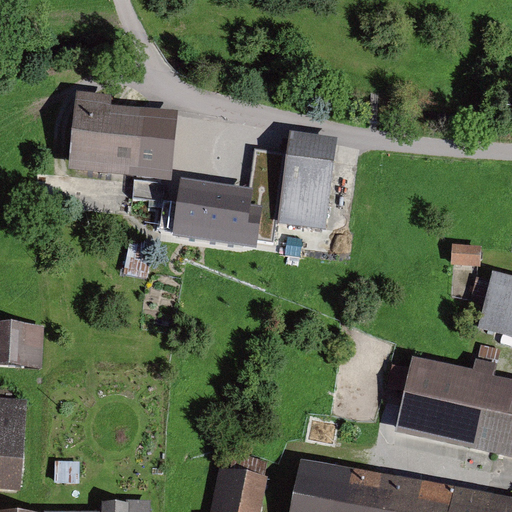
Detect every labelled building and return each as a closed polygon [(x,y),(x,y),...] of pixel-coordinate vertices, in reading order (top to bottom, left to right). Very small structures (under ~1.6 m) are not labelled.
[(135,180),(132,201),(164,204),(166,185),(180,187),(181,182),(181,178),(194,179),(194,176),(216,178),(222,118),(200,116),(200,120),(149,115),(149,112),(112,108),(113,99),(78,95),(70,173),(135,180)] [(329,227),(337,141),(290,136),(281,223),(329,227)] [(258,252),(259,242),(274,244),(287,155),(255,151),(249,192),(181,182),(180,187),(173,240),(258,252)] [(453,247),(452,267),(481,269),(483,249),(453,247)] [(511,278),(501,276),(488,331),(511,336),(511,278)] [(43,325),(2,323),(0,358),(0,362),(41,364),(43,325)] [(480,376),(423,364),(409,432),(511,453),(511,381),(501,379),(503,368),(483,364),(480,376)] [(0,487),(28,489),(31,398),(0,397),(0,487)] [(511,511),(511,499),(307,464),(298,511),(511,511)] [(268,511),(276,476),(226,466),(216,511),(268,511)] [(111,511),(158,511),(158,503),(112,502),(111,511)]
